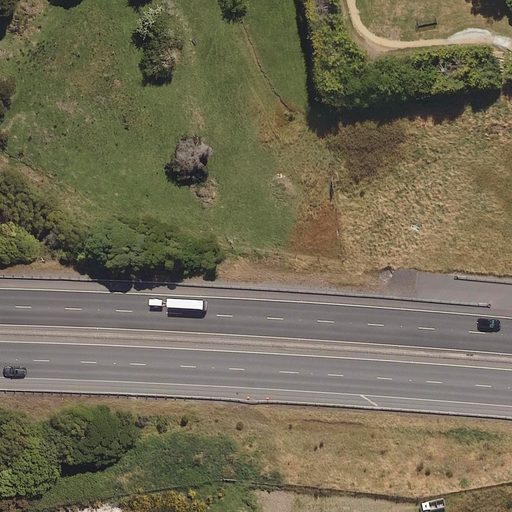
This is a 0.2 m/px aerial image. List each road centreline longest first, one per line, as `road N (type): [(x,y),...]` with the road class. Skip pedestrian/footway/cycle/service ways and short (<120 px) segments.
road 1 (motorway): [(0,305),(511,339)]
road 2 (motorway): [(511,385),(0,358)]
